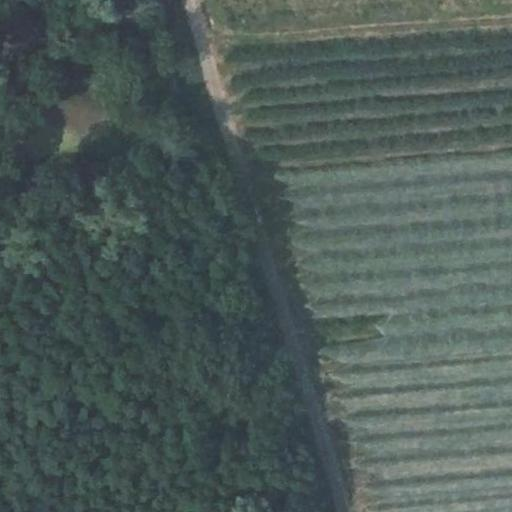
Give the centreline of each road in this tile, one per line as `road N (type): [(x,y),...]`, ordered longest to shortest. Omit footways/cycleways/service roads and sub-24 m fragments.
road 1 (track): [(346,511),(189,0)]
road 2 (track): [(0,503),(321,431)]
